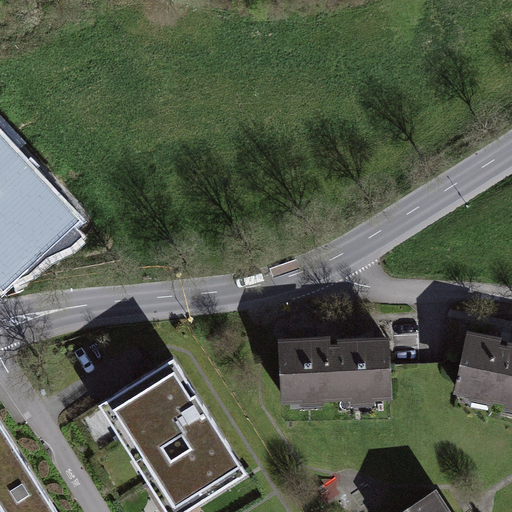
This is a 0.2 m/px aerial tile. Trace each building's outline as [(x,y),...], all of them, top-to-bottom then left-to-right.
[(511,346),(472,336),(457,394),(511,407),(511,346)] [(398,341),(288,344),(290,402),(399,399),(398,341)] [(246,471),(173,356),(108,396),(180,511),(246,471)] [(27,468),(0,425),(0,500),(7,511),(55,511),(53,507),(63,501),(38,462),(27,468)] [(454,511),(441,493),(414,511),(454,511)]
